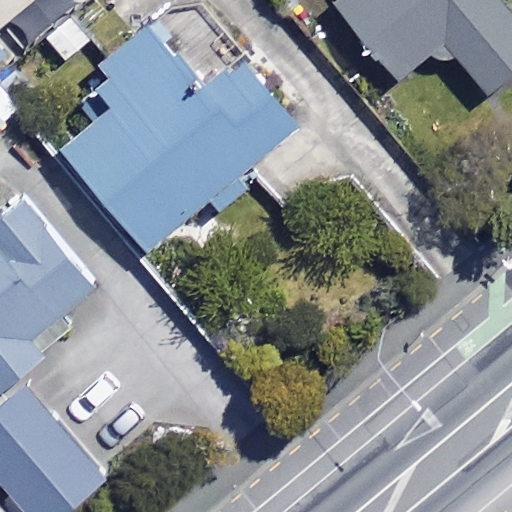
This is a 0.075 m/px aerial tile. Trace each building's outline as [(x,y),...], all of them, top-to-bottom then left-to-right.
[(0,0),(0,21),(7,30),(41,0),(0,0)] [(347,0),(411,79),(455,44),(497,96),(511,83),(511,8),(505,0),(347,0)] [(71,11),(39,37),(66,72),(99,46),(71,11)] [(219,90),(159,17),(89,75),(121,114),(76,151),(165,258),(315,134),(255,60),(219,90)] [(106,287),(40,203),(0,234),(0,386),(9,398),(51,365),(34,344),(106,287)]
